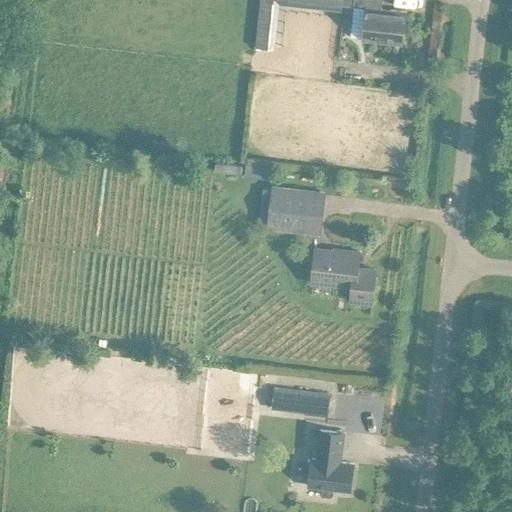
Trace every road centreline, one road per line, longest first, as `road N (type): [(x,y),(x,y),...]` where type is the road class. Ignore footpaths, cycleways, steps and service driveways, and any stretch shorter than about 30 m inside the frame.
road 1 (residential): [(455,274),(485,0)]
road 2 (residential): [(425,511),(455,274)]
